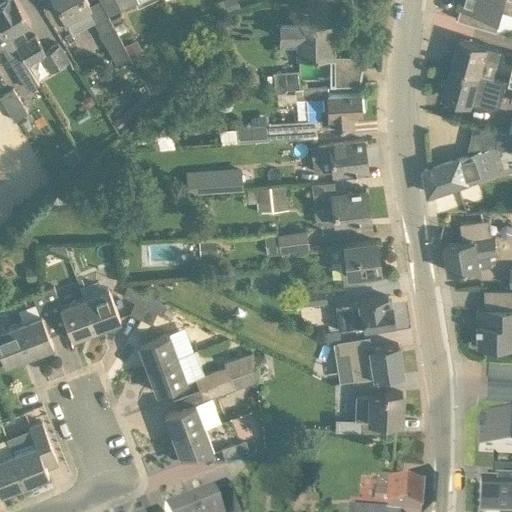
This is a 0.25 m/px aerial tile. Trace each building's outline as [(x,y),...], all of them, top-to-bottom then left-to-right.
[(16,0),(0,0),(0,21),(17,50),(26,65),(39,57),(48,74),(67,62),(68,61),(59,45),(45,53),(34,35),(27,39),(20,27),(30,21),(16,0)] [(85,0),(54,0),(65,19),(89,6),(85,0)] [(115,0),(120,10),(135,3),(138,2),(136,0),(115,0)] [(222,0),(212,3),(215,15),(225,13),(222,0)] [(236,0),(222,0),(226,11),(239,7),(236,0)] [(511,0),(454,0),(462,2),(460,8),(461,9),(458,18),(456,18),(456,19),(497,31),(503,12),(511,14),(511,0)] [(92,12),(89,13),(94,22),(93,23),(116,66),(130,58),(124,46),(118,35),(113,27),(112,24),(109,18),(108,16),(103,6),(92,12)] [(0,21),(0,50),(3,49),(8,56),(27,90),(38,84),(26,65),(17,50),(0,21)] [(330,23),(279,24),(279,39),(296,38),(297,55),(310,55),(310,57),(311,57),(317,57),(317,55),(331,55),(330,23)] [(460,38),(452,67),(479,75),(483,61),(497,65),(501,52),(501,51),(487,47),(487,46),(460,38)] [(136,40),(124,46),(130,58),(131,59),(143,53),(136,40)] [(333,85),(333,87),(359,85),(364,57),(333,57),(333,63),(333,85)] [(452,67),(443,97),(471,105),(471,104),(485,108),(489,93),(502,97),(506,82),(493,79),(479,75),(452,67)] [(298,71),(272,73),(272,76),(272,88),(273,91),(294,89),(299,89),(298,71)] [(272,76),(262,77),(263,89),(272,88),(272,76)] [(250,125),(234,127),(235,129),(236,144),(315,137),(314,127),(329,125),(329,127),(352,125),(351,113),(360,113),(359,93),(327,95),(327,87),(299,89),(294,89),(295,100),(305,99),(306,120),(266,124),(252,125),(250,125)] [(159,88),(150,93),(153,101),(163,97),(159,88)] [(12,89),(0,96),(0,100),(12,121),(26,113),(12,89)] [(84,97),(83,104),(89,107),(93,102),(91,96),(84,97)] [(218,102),(218,106),(219,109),(222,112),(226,112),(229,111),(231,108),(232,104),(230,101),(228,99),(224,98),(221,99),(218,102)] [(135,104),(112,122),(118,129),(141,110),(135,104)] [(213,117),(185,119),(186,134),(213,132),(213,117)] [(26,121),(18,126),(23,134),(30,129),(26,121)] [(430,168),(424,170),(429,194),(433,193),(468,181),(498,171),(495,162),(500,161),(495,147),(495,146),(500,130),(474,123),(466,157),(463,158),(430,168)] [(329,145),(311,147),(314,175),(351,170),(351,172),(355,171),(355,169),(366,168),(363,140),(329,145)] [(73,150),(63,156),(69,166),(79,160),(73,150)] [(241,171),(203,174),(204,192),(242,189),(241,171)] [(333,182),(312,184),(315,210),(331,208),(333,223),(355,220),(355,222),(359,222),(358,219),(369,218),(365,190),(335,194),(333,182)] [(286,187),(256,188),(257,202),(257,212),(287,210),(286,187)] [(67,194),(50,195),(51,205),(68,203),(67,194)] [(185,195),(167,196),(168,210),(185,209),(185,195)] [(462,241),(445,244),(450,273),(480,268),(478,255),(490,253),(498,252),(495,236),(492,237),(487,238),(484,220),(459,224),(462,241)] [(305,232),(276,236),(278,251),(307,247),(305,232)] [(276,236),(265,238),(267,253),(278,251),(276,236)] [(212,241),(199,242),(200,259),(213,258),(212,241)] [(346,260),(339,261),(343,285),(345,284),(365,282),(363,272),(379,270),(375,241),(344,245),(346,260)] [(49,246),(48,249),(67,257),(64,245),(49,246)] [(36,267),(24,269),(26,282),(38,279),(36,267)] [(147,283),(142,292),(154,298),(159,288),(147,283)] [(126,286),(121,296),(133,303),(128,314),(140,320),(152,299),(126,286)] [(52,287),(42,291),(58,332),(67,328),(71,338),(96,329),(84,298),(59,308),(56,300),(57,299),(52,287)] [(295,290),(282,292),(285,308),(297,306),(297,307),(325,303),(323,287),(295,290)] [(108,289),(84,298),(96,329),(120,319),(108,289)] [(473,329),(473,345),(511,345),(511,289),(485,289),(484,310),(479,309),(479,318),(483,318),(483,326),(479,326),(479,329),(473,329)] [(38,316),(16,324),(28,355),(53,346),(49,335),(58,332),(42,291),(30,296),(38,316)] [(350,303),(334,305),(337,331),(354,329),(363,328),(394,323),(391,305),(389,306),(388,297),(359,301),(359,302),(350,303)] [(152,299),(140,320),(150,325),(155,313),(159,315),(164,304),(152,299)] [(16,324),(0,330),(0,353),(4,365),(28,355),(16,324)] [(168,333),(138,345),(147,369),(178,357),(168,333)] [(368,337),(336,342),(338,355),(347,354),(352,383),(374,379),(402,375),(397,344),(369,349),(368,337)] [(178,357),(147,369),(156,393),(187,382),(193,379),(204,375),(195,351),(190,353),(178,357)] [(251,351),(222,362),(224,367),(229,379),(253,369),(251,351)] [(268,365),(267,356),(254,358),(255,367),(268,365)] [(204,375),(193,379),(198,390),(229,379),(224,367),(204,375)] [(253,369),(229,379),(233,389),(248,384),(244,374),(254,371),(253,369)] [(229,379),(198,390),(202,401),(211,397),(233,389),(229,379)] [(354,421),(354,422),(359,422),(359,432),(393,433),(394,422),(401,423),(402,393),(383,392),(383,397),(369,396),(369,397),(367,397),(360,397),(355,397),(354,421)] [(176,411),(164,415),(173,439),(204,428),(220,422),(211,397),(202,401),(176,411)] [(480,419),(478,451),(511,453),(511,414),(510,420),(496,420),(480,419)] [(35,445),(12,454),(24,484),(48,475),(46,468),(57,464),(41,422),(28,427),(29,429),(35,445)] [(204,428),(173,439),(182,464),(213,452),(204,428)] [(0,493),(24,484),(12,454),(6,438),(0,440),(0,493)] [(245,441),(233,445),(237,455),(248,450),(245,441)] [(233,445),(220,449),(224,460),(237,455),(233,445)] [(480,482),(479,511),(511,511),(511,468),(492,468),(492,482),(480,482)] [(365,507),(364,511),(421,511),(423,487),(405,486),(406,479),(376,477),(374,497),(388,499),(387,509),(365,507)] [(213,490),(189,500),(193,511),(221,511),(214,494),(213,490)] [(193,511),(189,500),(165,509),(165,511),(193,511)]
